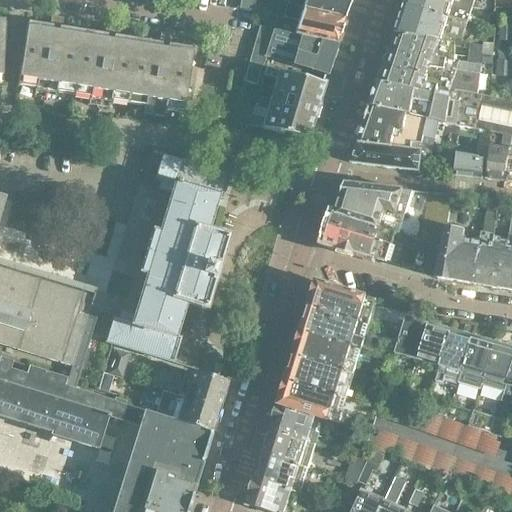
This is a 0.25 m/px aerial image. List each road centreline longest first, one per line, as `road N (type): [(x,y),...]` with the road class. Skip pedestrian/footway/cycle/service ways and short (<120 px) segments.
road 1 (residential): [(318,168),(200,145),(223,20),(105,0)]
road 2 (residential): [(220,507),(294,243)]
road 3 (residential): [(294,243),(408,279),(439,300),(511,314)]
road 4 (residential): [(318,168),(511,193)]
road 5 (residential): [(318,168),(335,140),(376,0)]
